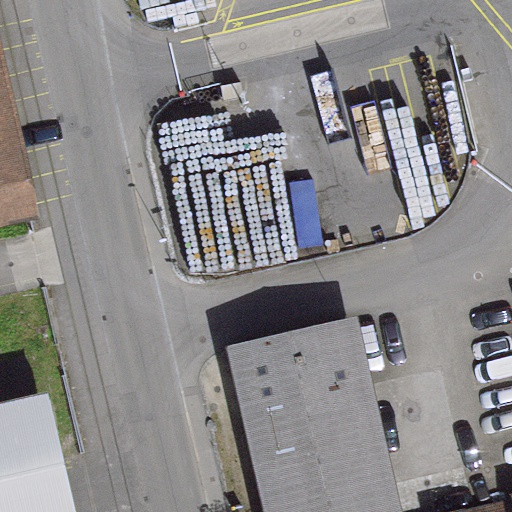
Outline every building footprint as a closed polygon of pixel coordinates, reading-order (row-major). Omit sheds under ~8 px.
[(239,99),(236,84),(216,89),(219,104),(239,99)] [(0,222),(26,216),(0,104),(0,222)] [(386,511),(343,324),(227,351),(263,511),(386,511)] [(0,426),(0,511),(86,511),(63,412),(0,426)] [(511,511),(511,503),(474,511),(511,511)]
